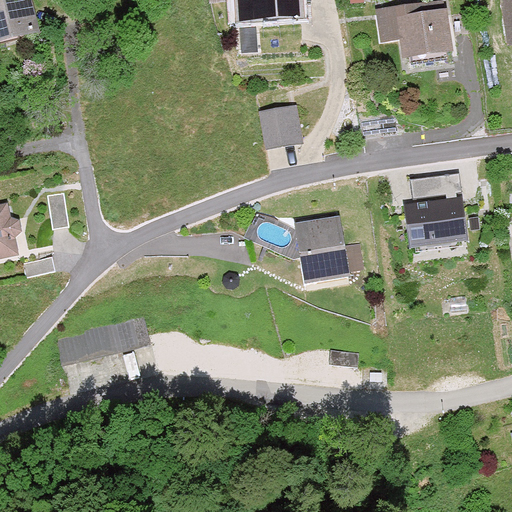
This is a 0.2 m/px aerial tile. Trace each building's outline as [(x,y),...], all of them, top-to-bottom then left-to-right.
[(0,0),(0,38),(40,31),(33,0),(0,0)] [(305,18),(304,0),(233,0),(235,23),(305,18)] [(511,46),(511,0),(502,0),(511,46)] [(417,2),(376,8),(382,44),(404,40),(407,59),(456,52),(450,9),(418,13),(417,2)] [(297,103),(260,109),(267,149),(304,143),(297,103)] [(462,195),(396,205),(403,255),(470,246),(462,195)] [(8,204),(0,205),(0,259),(19,256),(8,204)] [(352,278),(342,215),(298,221),(308,285),(352,278)]
